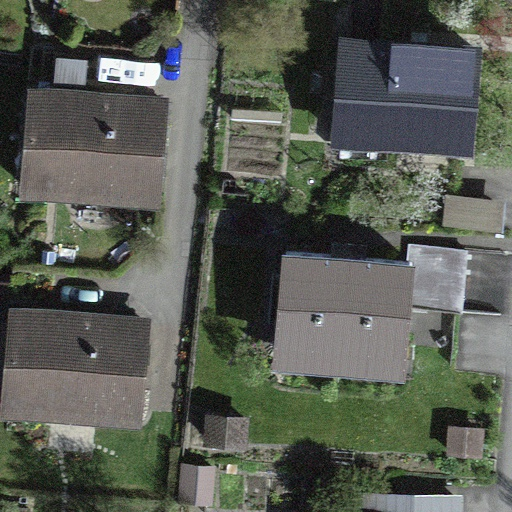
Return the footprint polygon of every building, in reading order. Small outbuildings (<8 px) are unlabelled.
[(472,50),(347,40),(339,135),(464,145),(472,50)] [(156,197),(164,102),(31,91),(23,186),(156,197)] [(408,261),(406,305),(461,310),(466,249),(410,244),(408,261)] [(339,354),(348,256),(286,250),(277,348),(339,354)] [(348,256),(339,354),(401,359),(406,305),(408,261),(348,256)] [(137,417),(145,322),(13,311),(5,406),(137,417)] [(207,501),(210,466),(185,464),(182,499),(207,501)] [(455,511),(456,497),(395,495),(394,511),(455,511)]
